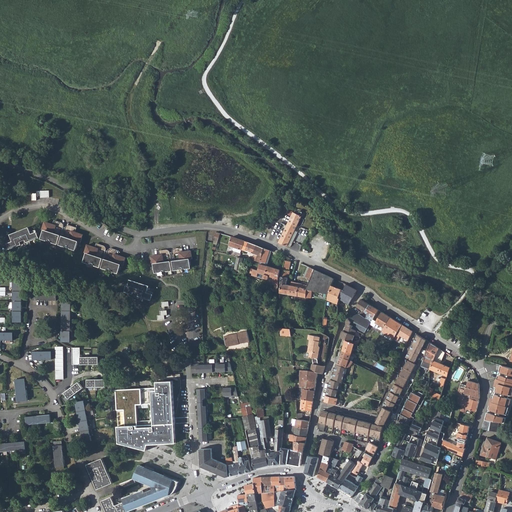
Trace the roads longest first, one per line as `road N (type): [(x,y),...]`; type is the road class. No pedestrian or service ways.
road 1 (track): [(187,361),(165,353),(131,300),(0,256)]
road 2 (track): [(122,228),(149,170),(129,103),(160,37)]
road 3 (residential): [(208,228),(204,320),(219,324),(241,385)]
road 4 (residential): [(362,290),(277,247),(215,228)]
road 5 (unclassified): [(136,234),(77,192),(0,160)]
road 6 (residential): [(449,511),(486,398),(478,364)]
road 7 (residential): [(0,219),(53,207),(134,249)]
road 8 (residential): [(478,364),(362,290)]
road 9 (residential): [(319,403),(338,331),(362,290)]
